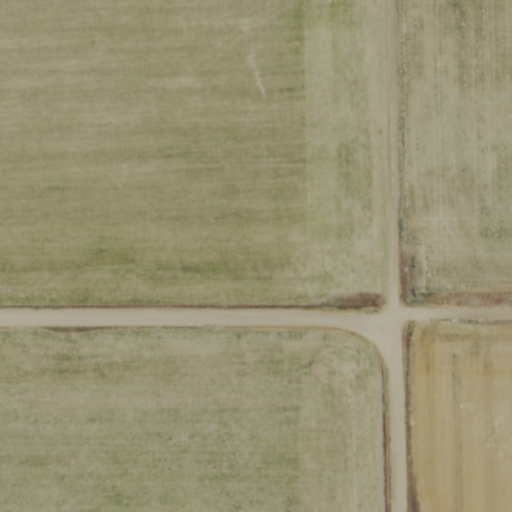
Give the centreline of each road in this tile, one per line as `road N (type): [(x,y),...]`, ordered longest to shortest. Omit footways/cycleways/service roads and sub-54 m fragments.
road 1 (residential): [(396,511),(384,0)]
road 2 (residential): [(0,318),(511,313)]
